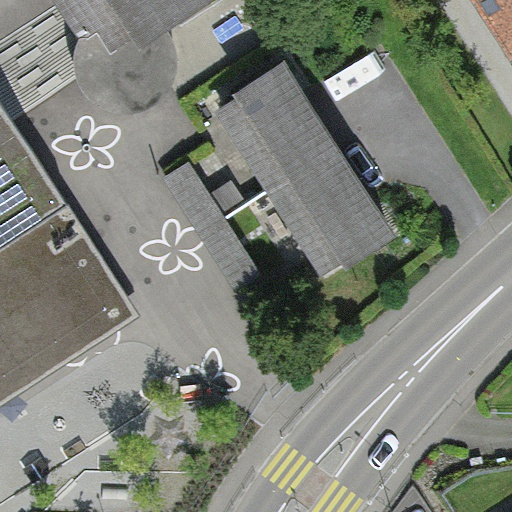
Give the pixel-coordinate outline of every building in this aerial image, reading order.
[(205,0),(57,0),(101,67),(124,53),(205,0)] [(511,0),(486,0),(511,38),(511,0)] [(390,228),(283,61),(239,89),(243,95),(225,106),(324,263),(345,249),(348,255),(390,228)] [(0,398),(11,392),(139,309),(0,93),(0,398)] [(260,271),(190,164),(169,177),(239,285),(260,271)]
